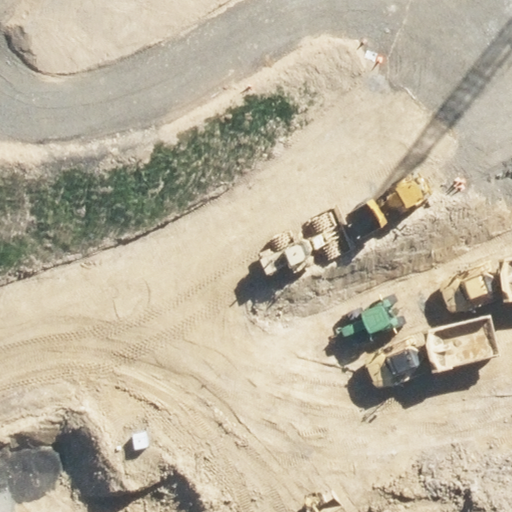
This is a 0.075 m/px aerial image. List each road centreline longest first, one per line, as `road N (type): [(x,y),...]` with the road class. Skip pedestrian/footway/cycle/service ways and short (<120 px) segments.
road 1 (trunk): [(126,511),(511,26)]
road 2 (trunk): [(511,196),(256,511)]
road 3 (trunk): [(511,296),(344,511)]
